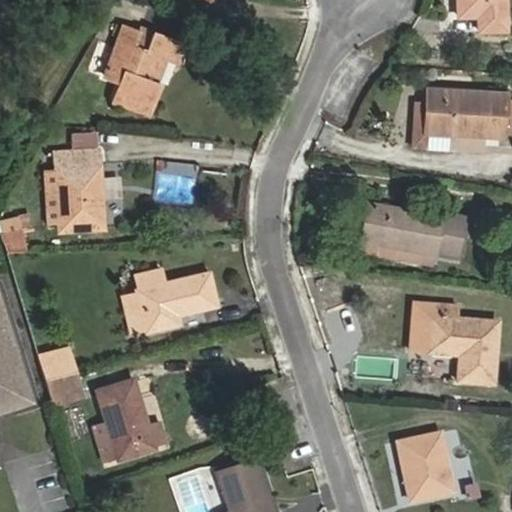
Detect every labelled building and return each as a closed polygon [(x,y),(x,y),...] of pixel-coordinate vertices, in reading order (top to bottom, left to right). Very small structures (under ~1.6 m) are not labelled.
[(191,0),(209,10),(215,0),(191,0)] [(477,45),(504,44),(501,0),(454,0),(456,28),(476,28),(477,45)] [(217,66),(163,47),(161,51),(151,44),(136,38),(116,86),(133,93),(125,111),(182,131),(200,81),(211,84),(217,66)] [(165,43),(153,38),(151,44),(161,51),(163,47),(165,43)] [(504,100),(424,99),(424,110),(424,128),(408,128),(408,152),(438,150),(438,143),(505,142),(504,138),(504,100)] [(408,128),(424,128),(424,110),(408,110),(408,128)] [(102,163),(57,164),(57,180),(58,222),(44,221),(44,237),(59,237),(59,243),(103,243),(102,163)] [(119,174),(103,175),(104,197),(119,197),(119,174)] [(44,221),(58,222),(57,180),(43,180),(44,221)] [(463,237),(364,222),(358,263),(434,274),(435,266),(459,269),(463,237)] [(1,245),(7,265),(33,263),(21,225),(2,231),(6,244),(1,245)] [(356,277),(431,287),(434,274),(358,263),(356,277)] [(162,286),(159,274),(134,279),(137,292),(162,286)] [(210,276),(162,286),(137,292),(147,340),(185,333),(182,317),(219,310),(210,276)] [(147,340),(137,292),(122,295),(133,342),(147,340)] [(414,307),(409,356),(427,359),(433,309),(414,307)] [(427,359),(462,363),(459,391),(492,395),(499,331),(455,325),(456,311),(433,309),(427,359)] [(0,410),(29,401),(0,310),(0,410)] [(69,357),(39,365),(46,388),(74,381),(69,357)] [(46,388),(53,411),(80,404),(74,381),(46,388)] [(132,382),(94,393),(104,427),(114,462),(151,451),(145,427),(132,382)] [(151,451),(162,448),(155,424),(145,427),(151,451)] [(88,430),(98,466),(114,462),(104,427),(88,430)] [(440,443),(397,450),(406,511),(451,502),(440,443)] [(269,511),(254,466),(216,479),(227,511),(269,511)]
